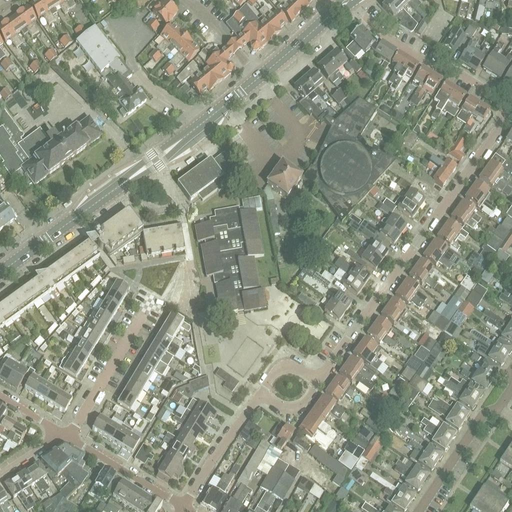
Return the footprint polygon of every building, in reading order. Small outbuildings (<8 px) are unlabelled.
[(36,0),(37,1),(30,6),(38,19),(43,16),(49,25),(52,23),(37,0),(36,0)] [(57,13),(55,9),(49,0),(37,0),(52,23),(56,21),(53,16),(57,13)] [(68,13),(67,12),(59,0),(49,0),(55,9),(59,6),(65,15),(68,13)] [(59,0),(67,12),(71,10),(75,7),(71,0),(59,0)] [(276,9),(291,23),(298,17),(281,0),(277,0),(277,1),(280,5),(276,9)] [(281,0),(298,17),(304,10),(294,0),(292,0),(290,2),(287,0),(281,0)] [(294,0),(304,10),(311,3),(308,0),(294,0)] [(410,17),(402,9),(392,0),(389,0),(382,7),(393,18),(393,17),(399,21),(397,24),(411,33),(413,32),(417,25),(410,17)] [(410,0),(392,0),(402,9),(409,2),(411,4),(410,6),(415,10),(423,20),(426,16),(423,12),(418,7),(410,0)] [(410,0),(418,7),(423,12),(426,9),(421,4),(416,0),(415,0),(414,0),(410,0)] [(485,8),(486,4),(487,0),(479,0),(478,6),(485,8)] [(153,13),(160,19),(171,7),(164,1),(159,6),(154,10),(155,11),(153,13)] [(256,52),(273,38),(262,24),(258,20),(246,5),(235,17),(234,18),(226,25),(238,39),(236,41),(235,42),(231,45),(237,53),(240,50),(241,50),(241,49),(242,48),(244,47),(249,43),(251,46),(251,49),(253,52),(256,52)] [(177,13),(171,7),(160,19),(166,25),(168,23),(169,24),(173,19),(172,18),(177,13)] [(19,14),(34,34),(35,35),(38,33),(32,24),(36,20),(27,8),(19,14)] [(263,11),(279,30),(286,24),(276,12),(272,15),(266,8),(263,11)] [(281,32),(279,30),(263,11),(260,13),(263,16),(258,20),(262,24),(273,38),(281,32)] [(12,19),(21,32),(24,36),(28,33),(32,38),(35,35),(34,34),(19,14),(12,19)] [(12,19),(4,25),(18,45),(19,46),(23,44),(16,35),(21,32),(12,19)] [(146,26),(150,29),(150,28),(156,23),(152,19),(146,26)] [(160,27),(156,23),(150,28),(155,32),(160,27)] [(421,23),(415,33),(420,37),(427,27),(426,26),(421,23)] [(492,29),(482,23),(479,28),(488,34),(492,29)] [(19,46),(18,45),(4,25),(0,27),(0,35),(5,43),(10,40),(20,54),(23,52),(19,46)] [(502,36),(507,28),(500,27),(499,29),(494,25),(492,29),(497,32),(501,35),(502,36)] [(82,26),(78,29),(83,36),(87,33),(82,26)] [(157,49),(159,52),(161,50),(179,31),(178,30),(177,31),(171,26),(160,37),(164,41),(157,49)] [(464,36),(454,29),(444,45),(455,52),(457,49),(459,49),(463,51),(462,53),(463,53),(476,31),(469,27),(464,36)] [(82,52),(101,37),(95,28),(76,43),(82,52)] [(346,50),(354,58),(362,51),(365,54),(370,49),(374,53),(385,60),(390,62),(396,52),(381,42),(379,46),(378,45),(376,44),(374,42),(367,34),(363,30),(361,28),(350,38),(354,42),(346,50)] [(511,29),(507,28),(502,36),(508,36),(508,37),(511,37),(511,29)] [(78,39),(83,36),(78,29),(74,31),(78,39)] [(186,37),(179,31),(161,50),(159,52),(162,55),(166,50),(170,54),(174,50),(186,37)] [(67,36),(63,39),(68,46),(72,42),(67,36)] [(101,37),(82,52),(101,76),(101,75),(106,81),(107,80),(115,91),(112,94),(115,97),(118,95),(122,101),(119,103),(123,109),(119,112),(123,117),(127,114),(128,115),(146,101),(137,89),(134,92),(125,81),(132,76),(101,37)] [(173,65),(175,63),(192,43),(186,37),(174,50),(178,54),(170,62),(173,65)] [(68,46),(63,39),(59,42),(64,49),(68,46)] [(459,63),(468,68),(477,55),(473,52),(479,42),(474,39),(459,63)] [(176,67),(178,66),(184,59),(188,63),(198,51),(192,45),(193,44),(192,43),(175,63),(173,65),(176,67)] [(210,62),(223,79),(233,71),(234,68),(231,65),(228,65),(225,62),(231,57),(233,56),(234,55),(237,53),(231,45),(228,47),(227,48),(225,49),(224,51),(220,53),(217,49),(208,56),(206,58),(210,62)] [(491,76),(501,60),(497,58),(505,46),(502,45),(501,47),(499,45),(483,70),(487,72),(486,73),(491,76)] [(468,68),(476,73),(491,49),(487,47),(484,52),(480,49),(477,55),(468,68)] [(52,50),(48,53),(53,60),(57,57),(52,50)] [(148,57),(152,60),(157,54),(154,51),(148,57)] [(337,51),(327,59),(337,71),(344,65),(345,67),(344,67),(350,74),(354,70),(357,73),(361,69),(353,60),(348,64),(337,51)] [(511,51),(505,63),(501,60),(491,76),(496,79),(496,78),(500,80),(511,60),(511,51)] [(49,63),(53,60),(48,53),(44,56),(49,63)] [(206,58),(201,53),(198,56),(209,68),(204,71),(216,86),(223,79),(210,62),(206,58)] [(395,73),(392,78),(388,83),(392,85),(409,59),(399,53),(392,63),(397,66),(394,72),(395,73)] [(161,57),(157,54),(152,60),(155,63),(161,57)] [(4,62),(9,68),(13,65),(8,59),(4,62)] [(344,79),(337,71),(327,59),(317,67),(328,79),(333,85),(339,80),(340,81),(344,79)] [(413,76),(419,66),(409,59),(392,85),(390,89),(394,92),(400,83),(404,76),(410,79),(413,76)] [(37,61),(33,64),(38,71),(42,68),(37,61)] [(9,68),(4,62),(0,65),(5,72),(9,68)] [(388,64),(384,62),(380,69),(384,72),(388,64)] [(209,92),(216,86),(204,71),(200,75),(195,68),(196,67),(193,63),(189,68),(207,90),(209,92)] [(34,74),(38,71),(33,64),(29,68),(34,74)] [(162,70),(165,74),(171,67),(167,64),(162,70)] [(175,71),(171,67),(165,74),(169,77),(175,71)] [(190,84),(200,96),(207,90),(189,68),(177,80),(182,86),(191,79),(193,81),(190,84)] [(409,102),(413,105),(433,74),(422,68),(413,82),(420,86),(409,102)] [(506,85),(511,89),(511,87),(511,68),(503,82),(507,84),(506,85)] [(323,83),(313,71),(304,80),(318,96),(323,101),(325,105),(330,100),(324,94),(323,95),(319,91),(320,90),(318,88),(323,83)] [(443,81),(433,74),(413,105),(417,107),(426,93),(433,97),(443,81)] [(311,101),(318,96),(304,80),(294,88),(303,99),(299,103),(300,104),(299,105),(310,115),(311,114),(317,120),(323,115),(311,101)] [(174,91),(179,85),(176,82),(171,87),(174,91)] [(443,111),(456,89),(446,83),(434,102),(439,105),(431,118),(436,122),(441,114),(443,111)] [(7,89),(3,92),(8,99),(12,96),(7,89)] [(466,96),(456,89),(443,111),(441,114),(445,115),(446,114),(454,118),(459,111),(457,110),(457,109),(466,96)] [(337,94),(349,108),(353,104),(348,98),(341,91),(337,94)] [(8,99),(3,92),(0,94),(0,95),(4,101),(8,99)] [(349,108),(337,94),(332,98),(345,112),(349,108)] [(456,120),(466,126),(469,121),(472,116),(480,104),(470,98),(461,111),(456,120)] [(327,145),(324,144),(313,169),(312,168),(311,167),(310,169),(303,179),(303,178),(302,180),(314,188),(341,223),(372,189),(371,187),(395,161),(355,144),(377,111),(359,99),(335,122),(323,115),(317,120),(321,125),(322,124),(321,123),(324,121),(333,131),(327,145)] [(480,104),(472,116),(476,119),(478,117),(487,123),(492,116),(488,113),(490,111),(480,104)] [(390,112),(389,109),(385,107),(382,108),(380,111),(381,113),(385,116),(388,115),(390,112)] [(24,191),(32,185),(34,187),(101,137),(89,120),(58,143),(53,135),(47,140),(40,131),(23,143),(20,140),(24,137),(22,133),(21,134),(3,109),(0,111),(0,122),(4,127),(0,129),(0,159),(3,164),(1,165),(10,178),(13,176),(24,191)] [(398,143),(406,149),(409,151),(418,137),(407,130),(398,143)] [(443,142),(430,133),(426,140),(439,148),(443,142)] [(448,154),(460,163),(465,156),(460,153),(466,143),(459,138),(448,154)] [(177,185),(190,202),(198,196),(202,202),(217,191),(218,193),(227,187),(225,185),(238,176),(231,166),(232,165),(224,154),(212,162),(210,160),(177,185)] [(488,168),(485,171),(500,181),(502,177),(508,181),(511,177),(500,169),(501,168),(506,161),(496,155),(491,162),(491,163),(490,164),(489,164),(487,167),(488,168)] [(434,167),(429,164),(424,160),(422,164),(431,171),(436,174),(432,180),(421,171),(416,178),(433,188),(436,183),(442,188),(449,178),(434,167)] [(440,166),(437,164),(432,160),(429,164),(434,167),(449,178),(456,169),(447,162),(443,167),(440,166)] [(506,161),(501,168),(511,174),(511,172),(511,164),(506,161)] [(282,163),(267,184),(287,199),(288,198),(293,202),(298,194),(293,190),(302,178),(282,163)] [(506,186),(500,181),(485,171),(483,174),(482,174),(480,176),(481,177),(480,179),(496,191),(497,189),(502,192),(506,186)] [(401,179),(398,183),(398,184),(408,191),(412,187),(401,179)] [(474,187),(471,190),(486,200),(490,194),(488,193),(490,191),(477,182),(476,184),(475,184),(473,186),(474,187)] [(497,209),(486,200),(471,190),(469,193),(468,193),(466,196),(467,197),(466,198),(480,208),(482,205),(494,213),(497,209)] [(404,200),(418,211),(425,202),(410,191),(404,200)] [(386,200),(382,205),(393,212),(396,208),(412,220),(418,211),(404,200),(400,198),(394,206),(386,200)] [(280,234),(274,201),(266,202),(272,235),(280,234)] [(459,207),(457,210),(477,224),(481,227),(482,225),(479,223),(481,220),(475,215),(476,214),(474,213),(476,211),(463,202),(462,203),(461,203),(459,206),(459,207)] [(382,205),(379,209),(390,217),(393,212),(382,205)] [(3,207),(0,209),(0,224),(3,229),(14,221),(3,207)] [(256,211),(241,213),(240,207),(215,212),(216,218),(210,219),(211,224),(195,227),(198,243),(205,241),(205,245),(202,246),(207,278),(216,276),(218,285),(216,285),(217,286),(221,309),(222,316),(238,313),(238,312),(244,311),(244,312),(260,309),(266,308),(263,287),(259,288),(254,258),(264,256),(262,241),(256,211)] [(455,213),(454,213),(452,216),(453,217),(452,218),(464,227),(465,225),(473,230),(477,224),(457,210),(455,213)] [(142,263),(148,262),(147,258),(185,251),(181,227),(182,227),(182,224),(143,231),(141,220),(135,221),(130,213),(129,211),(128,212),(125,214),(97,234),(93,237),(99,244),(100,247),(101,249),(105,251),(116,267),(118,267),(117,260),(114,256),(143,235),(146,249),(140,250),(141,256),(142,263)] [(381,223),(385,226),(400,236),(406,227),(392,217),(389,221),(387,219),(384,219),(381,223)] [(510,233),(511,232),(511,230),(511,221),(507,218),(501,226),(510,232),(509,233),(510,233)] [(360,228),(364,231),(374,238),(378,233),(376,229),(368,224),(364,221),(359,227),(360,228)] [(445,227),(443,230),(457,240),(463,244),(468,236),(449,222),(448,223),(447,223),(445,226),(445,227)] [(400,236),(385,226),(379,235),(393,245),(400,236)] [(487,232),(493,237),(503,244),(505,241),(510,233),(509,233),(499,226),(496,231),(490,227),(487,232)] [(374,238),(364,231),(360,228),(357,233),(360,236),(371,243),(374,238)] [(454,244),(457,240),(443,230),(441,233),(440,233),(438,235),(438,236),(437,238),(457,252),(460,248),(454,244)] [(493,237),(486,246),(496,253),(498,250),(499,251),(503,244),(493,237)] [(85,268),(92,263),(93,263),(99,258),(100,257),(93,248),(88,241),(87,241),(37,278),(34,279),(34,280),(0,304),(0,329),(4,327),(12,321),(19,316),(26,311),(34,305),(41,300),(48,295),(56,290),(63,284),(70,279),(77,274),(85,268)] [(431,246),(429,249),(443,259),(448,253),(446,252),(448,250),(435,241),(434,242),(433,243),(431,245),(431,246)] [(505,241),(503,244),(499,251),(509,257),(510,255),(506,253),(511,245),(505,241)] [(374,243),(373,244),(367,252),(381,262),(388,253),(374,243)] [(480,256),(481,256),(490,263),(496,253),(486,246),(484,245),(481,249),(483,251),(480,256)] [(348,277),(363,288),(369,279),(357,270),(347,262),(350,258),(346,255),(338,250),(337,249),(336,250),(334,254),(335,255),(339,258),(344,262),(338,270),(344,274),(348,277)] [(439,265),(440,264),(449,271),(452,266),(443,259),(429,249),(427,252),(426,252),(424,255),(425,256),(424,257),(436,266),(437,264),(439,265)] [(350,258),(356,263),(359,259),(360,258),(349,251),(346,255),(350,258)] [(503,267),(509,257),(499,251),(492,260),(503,267)] [(321,257),(314,252),(309,259),(316,264),(321,257)] [(375,271),(381,262),(367,252),(361,260),(362,261),(367,265),(375,271)] [(490,263),(481,256),(474,266),(483,273),(490,263)] [(124,266),(136,264),(135,257),(123,259),(124,266)] [(418,265),(416,268),(430,279),(434,272),(432,271),(434,269),(421,260),(420,262),(419,262),(417,264),(418,265)] [(429,279),(430,279),(416,268),(413,271),(410,275),(411,275),(410,276),(422,285),(424,283),(425,284),(426,284),(434,290),(437,285),(429,279)] [(475,269),(469,277),(475,282),(481,273),(475,269)] [(363,288),(348,277),(344,274),(338,270),(335,274),(339,277),(336,281),(342,286),(356,296),(363,288)] [(323,271),(319,276),(331,284),(335,280),(333,278),(323,271)] [(108,277),(117,282),(120,285),(127,289),(130,284),(111,273),(108,277)] [(331,284),(319,276),(315,273),(312,278),(327,288),(328,289),(331,284)] [(460,286),(461,287),(469,293),(476,283),(467,277),(460,286)] [(402,288),(416,298),(424,304),(427,300),(420,295),(421,294),(418,292),(420,289),(407,280),(406,281),(405,281),(404,284),(404,285),(402,288)] [(127,289),(120,285),(117,282),(111,293),(124,301),(130,290),(127,289)] [(476,285),(472,291),(483,298),(487,291),(476,285)] [(469,293),(461,287),(454,296),(464,303),(470,294),(469,293)] [(398,291),(397,293),(397,294),(396,296),(408,305),(410,303),(411,304),(412,303),(420,309),(424,304),(416,298),(402,288),(400,291),(398,291)] [(483,298),(472,291),(466,302),(476,308),(483,298)] [(118,310),(124,301),(111,293),(105,302),(118,310)] [(298,299),(313,310),(317,305),(304,296),(301,294),(298,299)] [(337,294),(330,303),(344,313),(351,304),(337,294)] [(511,301),(507,299),(502,295),(499,299),(511,307),(511,301)] [(447,306),(457,313),(464,303),(454,296),(447,306)] [(390,305),(387,307),(402,318),(406,312),(404,310),(406,308),(393,300),(392,301),(391,301),(389,303),(390,305)] [(112,320),(118,310),(105,302),(99,312),(112,320)] [(337,323),(344,313),(330,303),(328,302),(324,307),(326,309),(323,313),(337,323)] [(464,302),(457,313),(467,319),(474,309),(464,302)] [(457,313),(447,306),(440,316),(450,323),(457,313)] [(384,311),(382,313),(383,314),(382,316),(394,325),(394,324),(396,325),(402,318),(387,307),(385,311),(384,311)] [(89,320),(93,322),(106,330),(112,320),(99,312),(95,310),(89,320)] [(483,315),(490,319),(498,325),(511,333),(511,322),(510,326),(486,310),(483,315)] [(451,323),(460,329),(467,319),(457,313),(451,323)] [(171,315),(164,326),(177,334),(181,329),(189,334),(191,330),(190,327),(171,315)] [(439,315),(432,325),(442,332),(449,322),(439,315)] [(375,324),(373,327),(387,337),(392,331),(390,330),(392,328),(379,319),(378,321),(377,321),(375,323),(375,324)] [(511,333),(498,325),(490,319),(487,323),(504,335),(502,339),(511,345),(511,333)] [(100,340),(106,330),(93,322),(89,320),(83,329),(87,332),(100,340)] [(461,329),(460,329),(451,323),(444,333),(454,339),(461,329)] [(164,326),(159,335),(172,343),(172,344),(180,349),(183,343),(175,338),(177,334),(164,326)] [(371,330),(370,330),(368,333),(369,334),(368,335),(380,344),(381,342),(384,344),(387,343),(394,349),(397,344),(387,337),(373,327),(371,330)] [(100,340),(87,332),(81,341),(94,349),(100,340)] [(491,343),(488,341),(475,332),(471,332),(469,335),(480,342),(506,359),(509,355),(510,355),(511,353),(511,352),(511,350),(494,339),(491,343)] [(153,345),(166,353),(173,357),(174,358),(180,349),(172,344),(172,343),(159,335),(153,345)] [(453,341),(444,335),(438,344),(445,348),(448,342),(451,344),(453,341)] [(429,338),(422,348),(430,354),(437,344),(429,338)] [(362,344),(359,347),(374,357),(376,353),(378,355),(381,351),(377,348),(378,348),(365,339),(364,340),(363,340),(361,343),(362,344)] [(88,359),(94,349),(81,341),(75,351),(88,359)] [(504,363),(506,359),(480,342),(477,346),(483,349),(491,355),(488,359),(501,367),(503,366),(504,364),(504,363)] [(173,357),(166,353),(153,345),(147,355),(167,367),(173,357)] [(448,353),(437,346),(430,355),(444,365),(447,361),(444,359),(448,353)] [(356,350),(354,352),(355,353),(354,355),(377,372),(383,363),(374,357),(359,347),(357,350),(356,350)] [(421,347),(414,358),(423,364),(429,356),(430,354),(422,348),(421,347)] [(88,359),(75,351),(72,356),(69,354),(66,359),(82,369),(88,359)] [(479,372),(493,381),(497,375),(496,374),(498,370),(474,354),(471,359),(482,366),(479,372)] [(0,379),(8,384),(18,368),(20,365),(11,359),(12,357),(7,355),(5,356),(0,365),(5,367),(0,376),(0,379)] [(167,367),(147,355),(141,365),(154,373),(161,377),(167,367)] [(416,375),(422,366),(423,364),(414,358),(412,356),(405,366),(407,367),(416,375)] [(429,356),(423,364),(422,366),(431,372),(434,366),(436,368),(439,363),(429,356)] [(348,363),(345,366),(359,376),(369,383),(375,375),(363,367),(364,367),(351,358),(350,359),(349,359),(347,362),(348,363)] [(76,379),(82,369),(66,359),(64,359),(61,364),(61,366),(59,369),(76,379)] [(141,365),(135,374),(149,382),(154,373),(141,365)] [(192,370),(193,371),(197,373),(198,376),(200,375),(199,369),(195,366),(192,370)] [(369,383),(359,376),(345,366),(343,369),(342,369),(341,372),(341,373),(340,374),(352,383),(354,381),(355,382),(356,382),(370,393),(374,387),(369,383)] [(422,366),(416,375),(415,377),(426,384),(433,373),(431,372),(422,366)] [(411,383),(415,377),(416,375),(407,367),(401,376),(406,379),(405,380),(411,383)] [(24,379),(29,382),(33,376),(35,372),(30,369),(27,374),(18,368),(8,384),(17,390),(24,379)] [(489,387),(493,381),(479,372),(475,377),(464,370),(464,371),(461,368),(458,372),(461,374),(485,390),(488,386),(489,387)] [(149,382),(135,374),(129,384),(143,392),(149,382)] [(35,395),(43,382),(33,376),(29,382),(25,389),(35,395)] [(200,380),(204,390),(209,388),(208,377),(200,380)] [(239,384),(230,377),(226,383),(223,387),(232,394),(239,384)] [(415,377),(411,383),(408,387),(419,394),(421,395),(428,385),(426,384),(415,377)] [(334,383),(331,386),(346,396),(348,392),(349,393),(352,389),(350,387),(337,378),(336,379),(335,379),(333,382),(334,383)] [(404,394),(408,387),(411,383),(405,380),(405,381),(400,378),(394,386),(404,394)] [(463,380),(460,385),(451,379),(448,383),(478,403),(480,399),(483,397),(483,395),(484,394),(463,380)] [(199,392),(204,390),(200,380),(195,382),(199,392)] [(478,403),(448,383),(446,381),(443,386),(453,393),(454,393),(455,393),(453,397),(460,402),(459,402),(472,411),(473,410),(474,411),(476,407),(475,406),(478,403)] [(43,382),(35,395),(45,401),(53,388),(46,384),(43,382)] [(199,392),(195,382),(190,384),(190,386),(194,394),(199,392)] [(129,384),(123,394),(137,402),(143,392),(129,384)] [(194,394),(190,386),(178,390),(191,399),(194,394)] [(346,396),(331,386),(329,389),(328,389),(326,391),(327,392),(326,394),(338,403),(340,401),(341,402),(346,396)] [(397,403),(402,396),(404,394),(394,386),(388,396),(397,403)] [(404,394),(402,396),(412,403),(419,394),(408,387),(404,394)] [(62,394),(53,388),(45,401),(54,407),(62,394)] [(183,397),(176,393),(171,400),(179,404),(183,397)] [(62,394),(54,407),(64,413),(72,400),(62,394)] [(131,412),(137,402),(123,394),(117,404),(131,412)] [(394,408),(396,406),(397,404),(385,396),(378,405),(390,414),(394,408)] [(402,396),(397,403),(397,404),(396,406),(406,413),(412,403),(402,396)] [(320,402),(317,405),(331,416),(339,421),(345,413),(323,397),(322,398),(321,399),(319,401),(320,402)] [(433,402),(443,409),(464,423),(470,415),(457,406),(455,410),(435,397),(433,402)] [(187,410),(192,413),(207,422),(211,417),(215,419),(217,415),(200,404),(193,400),(187,410)] [(331,416),(317,405),(315,408),(314,408),(312,411),(313,412),(312,413),(324,422),(326,420),(327,421),(331,416)] [(394,408),(390,414),(388,417),(399,424),(402,420),(398,418),(401,412),(394,408)] [(163,409),(157,419),(161,421),(167,411),(163,409)] [(382,409),(377,418),(383,422),(389,414),(382,409)] [(459,431),(464,423),(443,409),(440,413),(449,419),(446,423),(459,431)] [(181,420),(205,435),(208,430),(204,427),(207,422),(192,413),(194,415),(191,420),(183,416),(181,420)] [(332,433),(323,427),(322,426),(323,424),(311,415),(310,416),(308,416),(307,419),(307,420),(305,423),(327,439),(332,433)] [(383,423),(371,415),(365,425),(376,433),(383,423)] [(102,436),(111,423),(100,417),(92,430),(102,436)] [(205,435),(181,420),(176,417),(173,422),(178,425),(179,424),(186,428),(182,434),(195,442),(199,437),(203,439),(205,435)] [(396,429),(399,424),(388,417),(382,427),(390,433),(396,437),(400,432),(396,429)] [(0,429),(0,437),(7,442),(16,427),(5,420),(0,429)] [(430,429),(450,443),(456,435),(444,427),(441,431),(424,420),(421,424),(430,429)] [(261,430),(249,421),(245,426),(258,435),(261,430)] [(102,436),(112,442),(120,429),(111,423),(102,436)] [(305,438),(314,445),(327,455),(332,449),(328,446),(331,442),(327,439),(305,423),(303,426),(302,426),(300,428),(300,429),(299,431),(306,436),(305,438)] [(122,448),(130,435),(132,432),(122,426),(120,429),(112,442),(122,448)] [(258,435),(245,426),(239,436),(247,443),(253,434),(256,437),(258,435)] [(286,426),(277,439),(272,446),(276,449),(277,448),(281,451),(295,432),(293,431),(293,430),(291,428),(289,428),(286,426)] [(27,433),(16,427),(7,442),(18,448),(27,433)] [(384,442),(390,433),(382,427),(376,436),(384,442)] [(445,452),(450,443),(430,429),(427,433),(435,439),(432,443),(445,452)] [(363,439),(368,442),(373,435),(368,432),(363,439)] [(192,447),(195,442),(182,434),(178,440),(168,434),(166,438),(193,454),(196,450),(192,447)] [(130,435),(122,448),(132,454),(140,441),(130,435)] [(252,437),(247,446),(256,452),(261,442),(252,437)] [(375,437),(370,445),(368,448),(376,453),(383,443),(375,437)] [(170,454),(184,462),(187,457),(190,459),(193,454),(166,438),(164,442),(171,446),(167,452),(170,454)] [(296,438),(292,443),(307,454),(311,448),(296,438)] [(365,452),(368,448),(370,445),(360,438),(355,446),(356,446),(365,452)] [(248,465),(248,466),(256,471),(267,477),(272,468),(277,460),(281,452),(263,441),(248,465)] [(408,445),(416,450),(437,464),(442,456),(430,447),(427,451),(411,441),(408,445)] [(135,459),(140,462),(146,452),(147,452),(149,448),(144,445),(135,459)] [(333,460),(327,455),(314,445),(308,454),(316,460),(316,461),(337,477),(344,468),(341,466),(333,460)] [(84,458),(66,447),(63,447),(60,449),(72,464),(87,474),(90,470),(85,466),(85,467),(81,464),(84,458)] [(368,448),(365,452),(363,456),(361,457),(369,463),(376,453),(368,448)] [(60,449),(50,456),(65,470),(82,486),(89,475),(87,474),(72,464),(60,449)] [(364,453),(358,449),(357,449),(352,457),(351,458),(357,462),(364,453)] [(431,472),(437,464),(416,450),(410,458),(419,464),(431,472)] [(155,457),(147,452),(146,452),(140,462),(145,465),(148,460),(152,462),(155,457)] [(511,470),(511,455),(507,452),(500,462),(511,470)] [(180,467),(184,462),(170,454),(167,459),(162,457),(160,461),(181,474),(184,469),(180,467)] [(351,458),(352,457),(348,455),(341,466),(344,468),(350,473),(357,462),(351,458)] [(67,501),(82,486),(65,470),(50,456),(41,461),(49,469),(46,471),(52,480),(55,485),(58,483),(55,478),(57,476),(58,477),(60,475),(69,483),(60,493),(63,497),(64,498),(67,501)] [(261,511),(266,505),(271,495),(284,475),(289,467),(283,464),(277,460),(272,468),(267,477),(260,488),(267,492),(254,511),(261,511)] [(157,478),(167,485),(170,480),(171,481),(175,476),(178,478),(181,474),(160,461),(158,465),(162,467),(158,473),(159,474),(157,478)] [(399,462),(396,466),(398,467),(423,484),(426,480),(428,479),(428,477),(429,476),(416,467),(408,462),(406,466),(402,463),(399,462)] [(35,467),(31,469),(46,492),(50,490),(43,479),(47,477),(39,464),(38,464),(37,464),(35,466),(35,467)] [(248,466),(238,483),(246,488),(252,479),(256,471),(248,466)] [(266,505),(261,511),(267,511),(270,508),(276,498),(282,502),(295,481),(299,473),(289,467),(284,475),(271,495),(266,505)] [(421,488),(423,484),(398,467),(395,471),(408,480),(405,484),(418,493),(419,492),(421,490),(421,488)] [(46,492),(31,469),(28,471),(26,471),(24,473),(24,474),(23,474),(32,487),(35,485),(42,495),(46,492)] [(354,483),(361,473),(355,469),(348,479),(354,483)] [(115,477),(105,470),(91,493),(96,496),(101,488),(106,492),(105,494),(110,497),(121,480),(115,477)] [(219,493),(209,510),(211,511),(218,511),(227,498),(223,495),(234,476),(230,474),(229,477),(219,493)] [(203,501),(200,505),(209,510),(219,493),(229,477),(224,475),(215,491),(211,488),(203,501)] [(33,497),(28,489),(29,489),(21,476),(20,476),(19,476),(17,477),(17,479),(13,481),(27,502),(32,509),(33,511),(38,511),(30,498),(33,497)] [(378,477),(375,482),(386,489),(389,491),(410,504),(413,500),(414,500),(416,498),(415,497),(416,496),(403,488),(398,484),(395,489),(392,486),(378,477)] [(309,494),(310,495),(315,486),(314,485),(303,478),(297,487),(298,490),(308,496),(309,494)] [(354,483),(348,479),(342,489),(348,493),(354,483)] [(27,511),(32,509),(27,502),(13,481),(10,483),(9,483),(6,484),(6,486),(5,486),(14,499),(17,496),(23,505),(27,511)] [(123,481),(123,482),(113,497),(136,511),(164,511),(165,511),(164,511),(163,510),(162,509),(161,508),(162,506),(123,481)] [(229,499),(220,511),(231,511),(246,488),(238,483),(235,488),(238,490),(231,501),(229,499)] [(315,486),(310,495),(319,500),(323,493),(315,486)] [(489,506),(496,496),(484,487),(477,497),(489,506)] [(246,488),(231,511),(242,511),(244,509),(240,507),(243,502),(248,495),(250,496),(253,492),(246,488)] [(0,489),(0,508),(2,511),(7,511),(6,510),(10,507),(7,502),(8,502),(0,489)] [(386,489),(383,494),(388,497),(386,501),(392,504),(403,511),(406,511),(408,510),(408,508),(410,504),(389,491),(386,489)] [(489,506),(498,511),(502,511),(508,504),(504,501),(507,497),(498,492),(496,496),(489,506)] [(60,495),(51,501),(56,508),(63,497),(60,493),(59,493),(60,495)] [(332,499),(325,495),(320,502),(327,506),(332,499)] [(63,497),(56,508),(54,511),(77,511),(79,509),(67,501),(64,498),(63,497)] [(470,508),(476,511),(485,511),(489,506),(477,497),(470,508)] [(45,511),(54,511),(56,508),(51,501),(53,505),(45,511)] [(337,511),(341,507),(332,502),(327,510),(330,511),(337,511)]
